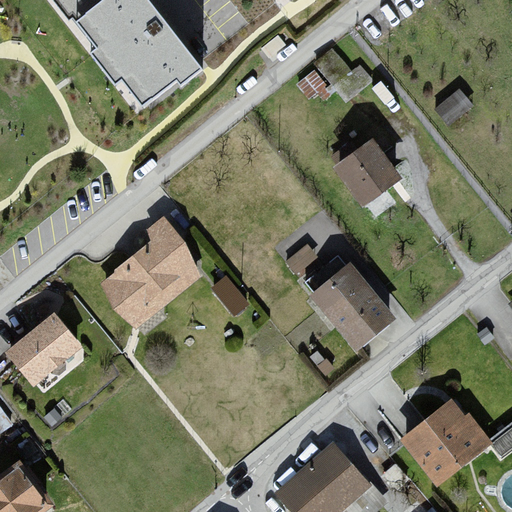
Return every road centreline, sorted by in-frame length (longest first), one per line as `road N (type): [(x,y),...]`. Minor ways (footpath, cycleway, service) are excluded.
road 1 (residential): [(374,0),(0,300)]
road 2 (residential): [(511,260),(232,488)]
